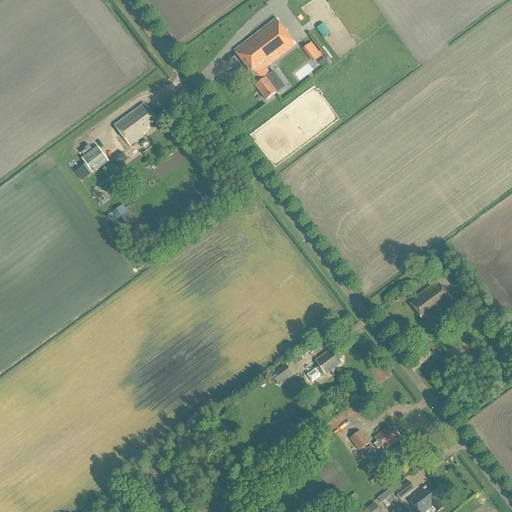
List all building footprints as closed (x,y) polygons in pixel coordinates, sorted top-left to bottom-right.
[(296,45),(276,20),(234,52),(253,76),(254,75),(260,82),(255,86),(266,102),(278,93),(267,79),(270,76),(265,69),(296,45)] [(323,24),(317,29),(324,38),(331,33),(323,24)] [(311,43),(302,50),(313,63),(322,56),(311,43)] [(144,104),(114,126),(129,146),(145,135),(144,133),(149,130),(149,129),(158,123),(144,104)] [(81,156),(92,152),(90,146),(79,151),(81,155),(75,158),(79,168),(85,165),(81,156)] [(110,163),(99,148),(83,159),(94,175),(110,163)] [(100,193),(97,197),(104,201),(107,198),(100,193)] [(121,239),(138,228),(123,205),(106,216),(121,239)] [(452,301),(438,281),(417,296),(418,298),(411,303),(422,319),(427,315),(428,316),(434,311),(435,313),(452,301)] [(474,306),(468,299),(452,311),(458,318),(474,306)] [(449,320),(445,313),(440,317),(444,323),(449,320)] [(311,355),(315,352),(312,347),(307,350),(310,353),(311,355)] [(325,375),(342,363),(340,360),(342,358),(334,347),(315,361),(319,366),(316,368),(316,370),(308,376),(313,383),(321,376),(324,373),(325,375)] [(279,386),(293,375),(286,365),(271,376),(279,386)] [(391,429),(389,426),(374,437),(378,442),(373,445),(377,450),(382,447),(384,450),(401,438),(393,427),(391,429)] [(359,451),(370,444),(361,431),(350,439),(359,451)] [(379,482),(386,477),(380,470),(373,475),(376,479),(378,482),(379,482)] [(438,500),(445,495),(434,480),(425,487),(424,488),(413,496),(415,498),(409,502),(417,511),(422,511),(430,506),(434,511),(435,511),(443,507),(438,500)] [(414,489),(409,481),(402,486),(399,482),(388,490),(392,495),(395,493),(400,500),(414,489)] [(381,511),(374,503),(365,511),(381,511)]
